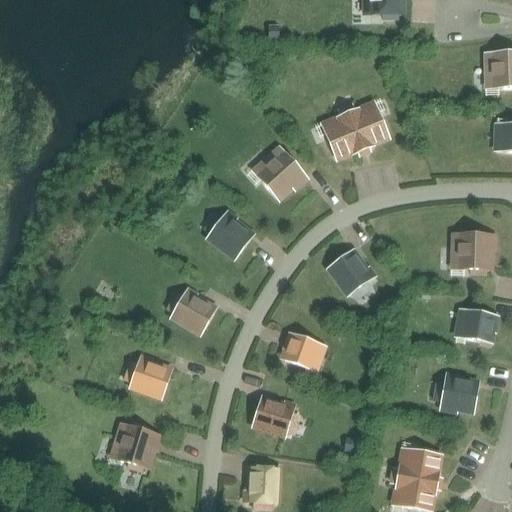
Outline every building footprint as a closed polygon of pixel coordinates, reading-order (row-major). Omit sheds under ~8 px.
[(362,0),(362,18),(406,18),(406,0),(362,0)] [(279,41),(279,27),(270,27),(270,41),(279,41)] [(511,54),(484,55),(484,69),(492,69),(492,91),(511,91),(511,54)] [(342,123),(323,131),(337,164),(358,156),(370,151),(391,142),(377,108),(357,117),(354,111),(340,117),(342,123)] [(494,154),(511,154),(511,125),(495,125),(494,154)] [(274,162),(256,178),(280,205),(308,180),(279,147),(269,156),(274,162)] [(206,242),(234,264),(256,236),(227,214),(206,242)] [(458,272),(494,273),(494,235),(459,234),(458,272)] [(326,272),(347,300),(376,279),(355,250),(326,272)] [(170,321),(200,340),(218,309),(188,291),(170,321)] [(459,310),(457,321),(464,322),(461,340),(490,346),(495,317),(459,310)] [(290,350),(285,362),(311,372),(316,356),(324,359),(328,349),(294,337),(290,350)] [(129,392),(162,403),(174,370),(141,358),(129,392)] [(474,417),(480,382),(446,376),(440,411),(474,417)] [(252,431),(286,442),(297,408),(263,397),(252,431)] [(109,460),(151,473),(162,437),(120,424),(109,460)] [(358,454),(359,441),(346,439),(345,453),(358,454)] [(397,470),(395,486),(401,487),(397,508),(418,511),(433,511),(437,492),(440,479),(443,457),(407,451),(404,471),(397,470)] [(278,506),(280,471),(250,469),(249,505),(278,506)]
